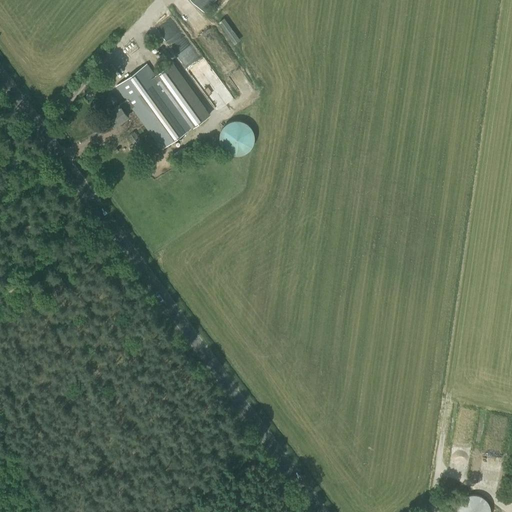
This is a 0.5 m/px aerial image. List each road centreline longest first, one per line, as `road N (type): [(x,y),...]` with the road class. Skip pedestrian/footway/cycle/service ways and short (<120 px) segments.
road 1 (secondary): [(318,511),(0,75)]
road 2 (track): [(41,131),(157,0)]
road 3 (track): [(106,221),(0,299)]
